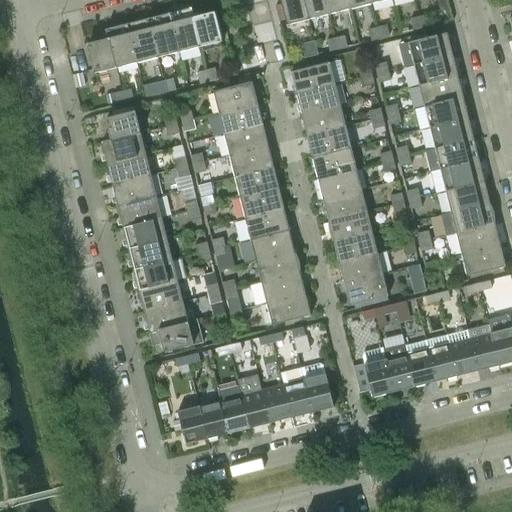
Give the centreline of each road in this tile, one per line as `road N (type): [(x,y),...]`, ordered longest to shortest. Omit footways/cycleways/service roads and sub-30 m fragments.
road 1 (residential): [(135,496),(14,15)]
road 2 (residential): [(511,401),(135,496)]
road 3 (residential): [(246,511),(511,445)]
road 4 (residential): [(511,170),(469,0)]
